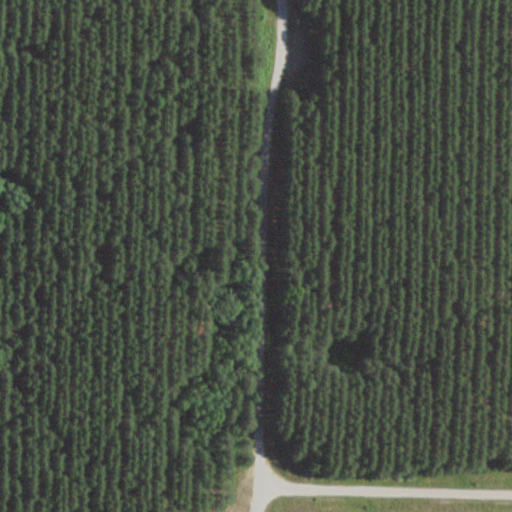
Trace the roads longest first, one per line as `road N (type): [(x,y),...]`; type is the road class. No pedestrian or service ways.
road 1 (residential): [(223,511),(247,0)]
road 2 (residential): [(511,492),(224,504)]
